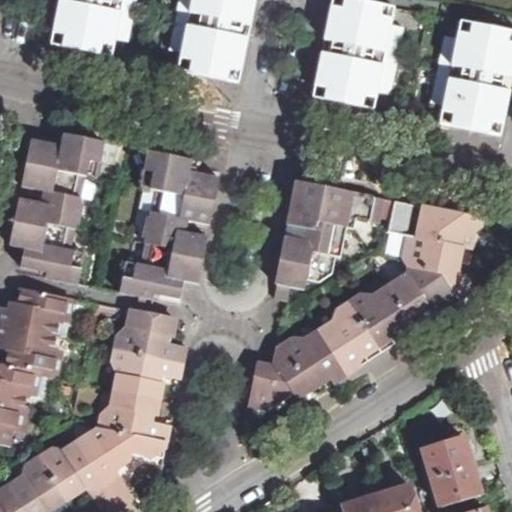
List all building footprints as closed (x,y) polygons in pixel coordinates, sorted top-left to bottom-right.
[(66,0),(67,1),(63,0),(60,0),(52,45),(113,57),(117,40),(128,42),(137,0),(66,0)] [(249,38),(243,36),(243,35),(240,30),(237,29),(238,23),(252,25),(256,0),(179,0),(170,51),(182,53),(179,70),(240,83),(249,38)] [(358,0),(333,0),(325,40),(338,42),(337,49),(334,48),(328,52),(328,54),(322,52),(314,98),(374,110),(378,93),(390,95),(404,27),(392,25),(395,8),(358,0)] [(511,91),(505,90),(505,88),(502,83),(498,83),(499,76),(511,77),(511,31),(461,20),(458,38),(445,36),(431,103),(444,106),(440,123),(502,136),(511,91)] [(106,143),(77,137),(65,134),(62,146),(32,141),(23,187),(53,193),(50,205),(20,200),(11,246),(26,249),(21,266),(31,268),(30,275),(64,282),(70,251),(65,249),(70,229),(75,230),(81,197),(76,197),(82,175),(87,177),(90,161),(103,163),(106,143)] [(203,162),(167,155),(149,151),(141,188),(160,192),(157,214),(152,213),(146,245),(150,246),(146,267),(127,263),(121,293),(180,306),(181,300),(181,299),(182,290),(184,281),(199,283),(200,281),(209,237),(178,231),(181,219),(211,225),(220,178),(200,174),(203,162)] [(103,163),(90,161),(87,177),(100,180),(103,163)] [(285,238),(273,298),(288,301),(291,287),(304,290),(306,280),(319,283),(332,274),(335,256),(341,257),(347,228),(355,230),(357,220),(380,224),(381,220),(385,200),(340,190),(297,181),(287,225),(317,232),(315,244),(285,238)] [(385,200),(381,220),(390,221),(395,202),(385,200)] [(406,236),(401,258),(410,272),(388,286),(373,296),(361,295),(349,302),(337,310),(333,322),(319,331),(306,339),(294,339),(276,351),(282,359),(272,367),(259,365),(251,405),(268,409),(294,392),(302,404),(314,397),(328,387),(322,378),(328,375),(334,384),(362,366),(356,356),(363,352),(368,361),(395,344),(389,335),(395,331),(402,340),(429,322),(424,314),(430,309),(433,314),(444,306),(442,302),(468,285),(469,285),(459,269),(453,269),(454,262),(460,263),(463,248),(471,249),(474,233),(480,229),(482,219),(464,215),(445,212),(444,217),(424,213),(425,207),(423,207),(398,202),(395,202),(390,221),(388,232),(406,236)] [(425,207),(424,213),(444,217),(445,212),(425,207)] [(68,322),(72,300),(72,299),(21,289),(17,311),(0,308),(0,340),(11,343),(6,365),(0,363),(0,443),(10,446),(14,429),(25,432),(30,408),(26,407),(29,395),(33,396),(39,371),(58,375),(62,353),(57,352),(63,321),(68,322)] [(131,311),(129,324),(119,336),(112,364),(118,374),(113,404),(103,413),(100,428),(67,451),(53,447),(26,466),(25,477),(0,493),(0,511),(47,511),(45,508),(84,484),(91,495),(93,494),(104,511),(133,511),(139,509),(118,477),(120,476),(113,465),(132,452),(164,458),(170,426),(150,422),(151,415),(157,416),(164,384),(158,382),(159,375),(180,380),(186,348),(166,344),(168,336),(173,338),(174,332),(177,320),(131,311)] [(432,479),(473,466),(466,443),(472,441),(468,430),(449,436),(451,442),(424,450),(432,479)] [(432,479),(441,508),(489,493),(484,480),(478,482),(473,466),(432,479)] [(381,511),(418,511),(411,486),(386,493),(383,481),(376,483),(380,496),(377,497),(381,511)] [(381,511),(377,497),(374,497),(370,484),(362,486),(365,494),(367,499),(348,506),(344,507),(345,511),(381,511)] [(365,494),(347,499),(348,506),(367,499),(365,494)]
